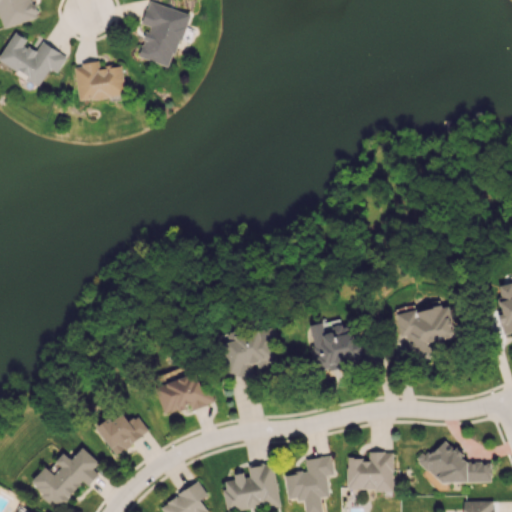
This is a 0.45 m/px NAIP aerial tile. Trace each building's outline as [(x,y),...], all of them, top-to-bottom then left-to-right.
[(0,0),(0,22),(1,27),(38,17),(32,0),(0,0)] [(188,12),(148,1),(141,24),(147,25),(138,56),(172,66),(188,12)] [(66,56),(41,41),(35,51),(23,44),(26,39),(14,31),(0,54),(0,61),(39,84),(49,68),(57,72),(66,56)] [(73,64),(78,101),(125,94),(121,64),(99,67),(98,61),(73,64)] [(503,334),(511,331),(511,282),(498,286),(501,297),(497,298),(502,314),(497,315),(503,334)] [(395,312),(399,336),(409,334),(413,359),(428,357),(426,342),(453,338),(448,304),(395,312)] [(309,325),(320,372),(339,368),(338,365),(364,359),(360,340),(353,342),(348,324),(323,330),(321,322),(309,325)] [(221,343),(227,378),(255,373),(254,367),(276,363),(270,326),(232,332),(233,340),(221,343)] [(154,386),(164,414),(190,405),(191,409),(213,401),(209,388),(201,391),(194,372),(154,386)] [(148,431),(137,414),(127,421),(120,411),(96,428),(115,454),(148,431)] [(491,481),(490,461),(470,462),(453,447),(452,447),(443,439),(431,453),(416,453),(417,462),(440,482),(491,481)] [(29,483),(50,502),(53,499),(60,506),(82,481),(87,485),(98,474),(92,468),(98,461),(81,446),(70,459),(62,452),(54,461),(60,466),(53,474),(44,466),(29,483)] [(346,489),(392,489),(392,451),(368,451),(368,458),(346,458),(346,489)] [(322,511),(320,497),(328,496),(326,475),(333,474),(331,455),(304,458),(306,471),(284,474),(287,500),(303,498),(304,511),(322,511)] [(226,511),(231,511),(279,504),(272,462),(245,467),(246,471),(233,474),(234,479),(224,481),(226,490),(222,491),(226,511)] [(207,494),(198,481),(159,505),(163,511),(206,511),(208,511),(199,499),(207,494)] [(492,511),(493,500),(462,500),(462,511),(492,511)]
